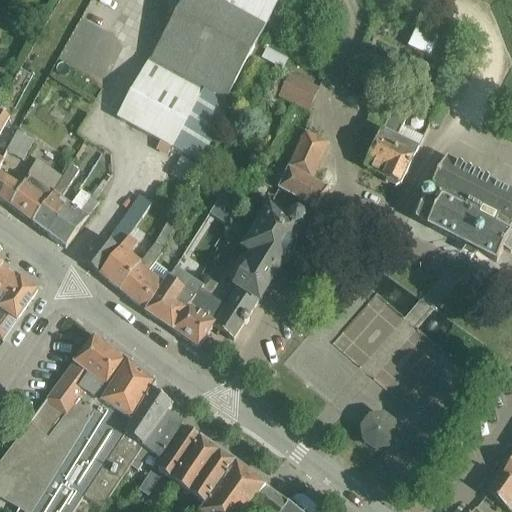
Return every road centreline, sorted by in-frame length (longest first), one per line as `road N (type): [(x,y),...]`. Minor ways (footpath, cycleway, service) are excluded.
road 1 (residential): [(511,295),(337,204),(219,407)]
road 2 (secondary): [(219,407),(67,283)]
road 3 (secondary): [(365,511),(219,407)]
road 4 (unknown): [(386,230),(448,139),(462,137),(511,159)]
road 5 (unclassified): [(0,384),(67,283)]
